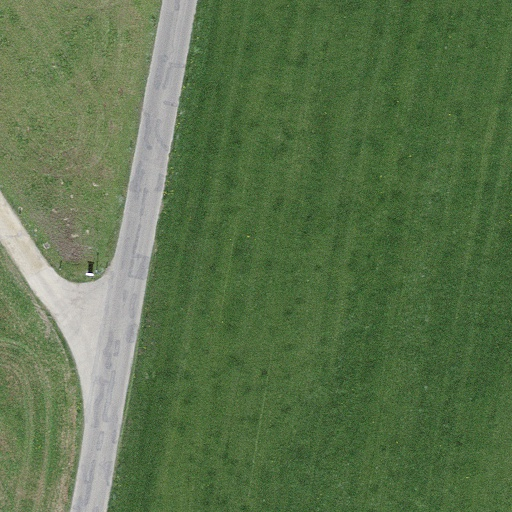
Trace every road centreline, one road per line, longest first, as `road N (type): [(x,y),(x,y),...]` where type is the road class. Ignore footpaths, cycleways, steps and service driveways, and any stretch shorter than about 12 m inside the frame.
road 1 (unclassified): [(85,511),(177,0)]
road 2 (track): [(0,213),(57,302),(113,358)]
